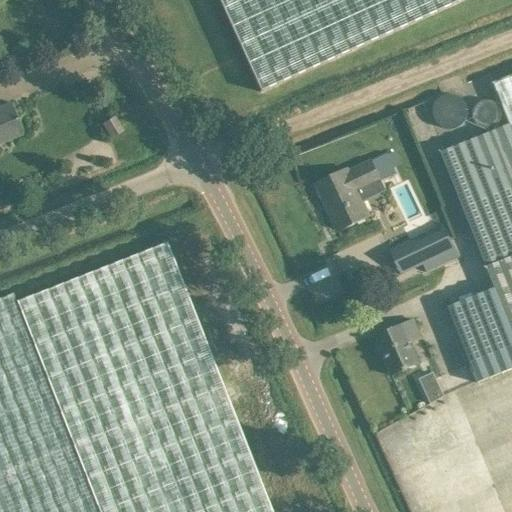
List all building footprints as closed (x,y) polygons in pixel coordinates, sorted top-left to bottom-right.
[(218,0),(259,89),(455,0),(218,0)] [(511,76),(494,84),(511,127),(441,155),(495,292),(448,310),(478,386),(511,372),(511,76)] [(466,114),(466,113),(466,109),(465,106),(460,100),(457,97),(453,96),(447,95),(443,96),(439,97),(435,100),(431,106),(430,114),(431,119),(435,126),(440,130),(446,132),(450,132),(454,131),(460,127),(464,122),(466,118),(466,114)] [(11,104),(0,108),(0,142),(23,134),(11,104)] [(122,131),(116,122),(114,118),(104,125),(112,137),(122,131)] [(388,155),(394,168),(402,164),(395,151),(388,155)] [(367,187),(381,180),(371,161),(349,172),(348,170),(317,185),(339,230),(369,216),(356,188),(365,183),(367,187)] [(0,511),(271,511),(166,242),(16,301),(13,294),(0,298),(0,511)] [(393,376),(402,372),(421,364),(411,342),(422,337),(414,320),(376,337),(393,376)] [(435,402),(449,394),(436,371),(422,379),(435,402)]
